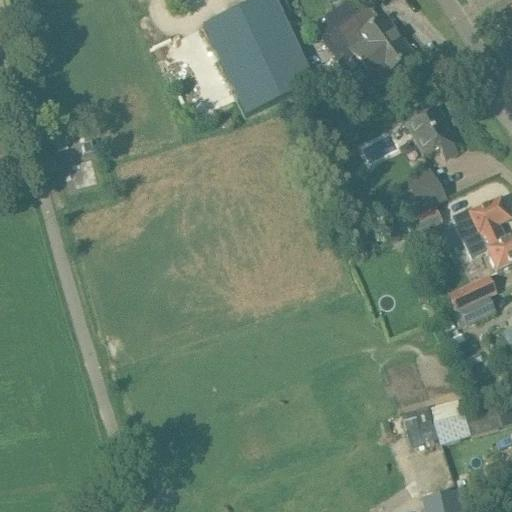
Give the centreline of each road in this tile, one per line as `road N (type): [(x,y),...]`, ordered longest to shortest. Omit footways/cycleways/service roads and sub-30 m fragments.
road 1 (unclassified): [(133,511),(1,0)]
road 2 (tertiary): [(511,122),(442,0)]
